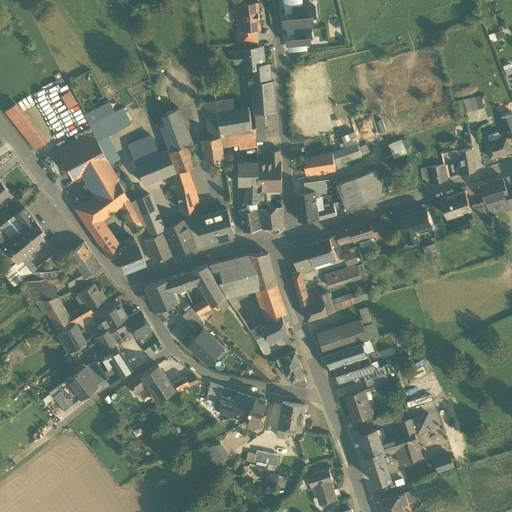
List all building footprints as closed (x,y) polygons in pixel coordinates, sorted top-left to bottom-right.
[(285,0),(288,17),(289,25),(284,25),(284,27),(288,26),(290,38),(287,38),(288,45),(307,43),(311,43),(310,37),(311,37),(310,28),(303,28),(302,25),(313,24),(313,16),(315,16),(314,5),(300,6),(299,0),(285,0)] [(244,28),(244,29),(255,28),(260,28),(260,27),(258,21),(258,19),(259,18),(259,11),(257,11),(257,9),(258,3),(258,2),(241,4),(242,11),(238,12),(239,22),(243,22),(244,28)] [(239,29),(244,28),(243,22),(239,22),(238,12),(242,11),(241,4),(235,4),(237,29),(239,29)] [(241,42),(241,43),(258,41),(256,29),(255,29),(255,28),(244,29),(244,28),(239,29),(240,32),(241,42)] [(494,33),(489,35),(491,42),(497,39),(494,33)] [(251,75),(256,75),(270,73),(269,64),(264,65),(262,47),(258,47),(241,49),(240,49),(241,52),(237,53),(235,53),(236,62),(238,62),(242,62),(242,68),(250,67),(251,75)] [(502,67),(506,75),(511,72),(511,69),(510,64),(502,67)] [(252,81),(254,112),(275,111),(273,80),(271,80),(256,81),(252,81)] [(62,97),(68,108),(75,104),(69,93),(62,97)] [(474,96),(477,107),(483,105),(480,95),(474,96)] [(467,109),(467,110),(477,107),(474,96),(464,100),(467,109)] [(216,100),(217,111),(227,110),(234,109),(232,97),(216,100)] [(95,138),(98,142),(108,136),(130,125),(126,117),(119,104),(110,109),(105,100),(82,112),(92,132),(95,138)] [(217,111),(216,100),(205,101),(207,113),(217,111)] [(459,101),(459,103),(459,106),(461,111),(467,109),(464,100),(459,101)] [(6,111),(37,149),(45,143),(14,105),(6,111)] [(234,109),(237,130),(252,127),(249,106),(234,109)] [(159,126),(176,172),(178,172),(187,168),(194,166),(187,146),(192,144),(179,108),(163,114),(160,115),(164,124),(159,126)] [(227,110),(230,131),(237,130),(234,109),(227,110)] [(217,111),(221,132),(230,131),(227,110),(217,111)] [(207,113),(211,137),(221,136),(221,132),(217,111),(207,113)] [(256,135),(257,140),(264,139),(266,137),(264,114),(255,115),(256,127),(256,135)] [(511,114),(501,118),(507,136),(507,137),(511,135),(511,114)] [(237,130),(239,139),(246,138),(246,135),(256,135),(256,127),(252,127),(237,130)] [(239,139),(237,130),(230,131),(232,141),(231,144),(239,143),(239,139)] [(232,141),(230,131),(221,132),(221,136),(223,145),(231,144),(232,141)] [(92,132),(65,146),(71,151),(95,138),(92,132)] [(342,137),(346,147),(358,143),(355,132),(342,137)] [(488,136),(490,141),(500,138),(498,132),(488,136)] [(257,140),(256,135),(246,135),(246,138),(239,139),(239,143),(241,153),(257,150),(257,140)] [(120,158),(108,136),(98,142),(106,159),(109,164),(120,158)] [(224,159),(221,136),(211,137),(202,139),(205,162),(224,159)] [(507,136),(500,138),(490,141),(485,143),(490,158),(511,151),(507,137),(507,136)] [(72,177),(83,171),(106,159),(98,142),(95,138),(71,151),(61,156),(72,177)] [(389,144),(394,158),(407,152),(401,138),(389,144)] [(128,148),(134,162),(157,153),(148,140),(128,148)] [(346,147),(343,149),(345,160),(362,154),(358,143),(346,147)] [(58,150),(61,156),(71,151),(65,146),(58,150)] [(457,166),(459,175),(476,170),(472,148),(460,150),(462,166),(457,166)] [(343,149),(333,152),(336,168),(346,166),(345,160),(343,149)] [(134,162),(142,183),(174,171),(166,150),(157,153),(134,162)] [(269,150),(270,161),(280,161),(280,150),(269,150)] [(336,169),(336,168),(333,152),(303,157),(306,173),(336,169)] [(109,164),(106,159),(83,171),(96,196),(106,213),(119,203),(127,197),(109,164)] [(281,176),(280,161),(270,161),(258,162),(258,184),(258,190),(282,190),(281,176)] [(238,184),(247,184),(258,184),(258,162),(239,162),(238,184)] [(445,163),(436,165),(440,181),(447,179),(445,163)] [(431,184),(440,181),(436,165),(428,166),(430,177),(431,184)] [(420,168),(423,179),(430,177),(428,166),(420,168)] [(187,168),(178,172),(183,186),(188,214),(188,212),(196,203),(197,200),(187,168)] [(337,183),(345,203),(348,211),(364,205),(363,205),(386,196),(376,169),(337,183)] [(181,211),(188,214),(183,186),(178,172),(176,172),(172,174),(180,211),(181,211)] [(485,201),(486,204),(509,197),(510,197),(507,188),(504,177),(480,185),(485,201)] [(305,182),(306,192),(315,191),(316,197),(320,196),(319,192),(324,192),(323,180),(305,182)] [(0,199),(8,193),(11,198),(12,197),(0,181),(0,199)] [(247,203),(248,203),(257,202),(258,202),(258,194),(258,190),(258,184),(247,184),(247,203)] [(316,212),(318,211),(316,197),(315,191),(306,192),(294,194),(298,221),(318,218),(316,212)] [(442,199),(448,216),(470,209),(471,208),(470,206),(465,191),(442,199)] [(148,194),(135,199),(146,225),(150,235),(161,230),(162,230),(162,229),(148,194)] [(92,198),(103,216),(106,213),(96,196),(92,198)] [(320,196),(316,197),(318,211),(324,209),(322,196),(320,196)] [(129,201),(127,197),(119,203),(128,221),(137,216),(129,201)] [(511,204),(509,197),(486,204),(488,212),(489,212),(489,213),(505,209),(511,208),(510,205),(511,204)] [(76,210),(110,259),(111,258),(116,254),(115,251),(119,250),(115,245),(97,220),(103,216),(92,198),(76,210)] [(142,227),(146,225),(135,199),(129,201),(137,216),(142,227)] [(265,207),(264,201),(258,202),(262,228),(284,225),(284,224),(283,224),(282,206),(265,207)] [(485,201),(479,204),(483,214),(488,212),(486,204),(485,201)] [(257,207),(257,202),(248,203),(248,208),(239,210),(244,232),(261,228),(257,207)] [(486,220),(483,214),(479,204),(470,206),(471,208),(470,209),(475,223),(486,220)] [(14,215),(22,225),(32,217),(24,207),(14,215)] [(319,220),(337,214),(334,207),(324,209),(318,211),(316,212),(318,218),(319,220)] [(227,209),(213,213),(220,238),(234,234),(227,209)] [(404,228),(409,243),(418,240),(415,231),(431,226),(425,209),(401,217),(404,228)] [(205,243),(220,238),(213,213),(198,218),(205,243)] [(0,227),(0,229),(9,240),(24,228),(34,219),(32,217),(22,225),(14,215),(0,227)] [(133,231),(134,231),(142,227),(137,216),(128,221),(133,231)] [(16,261),(16,262),(20,258),(25,254),(44,239),(40,234),(37,231),(41,228),(34,219),(24,228),(9,240),(2,245),(16,261)] [(336,230),(341,243),(354,238),(355,241),(373,235),(374,235),(370,225),(369,219),(336,230)] [(162,230),(173,255),(196,247),(184,220),(162,229),(162,230)] [(373,235),(374,238),(386,234),(381,221),(370,225),(374,235),(373,235)] [(399,230),(403,244),(409,243),(404,228),(399,230)] [(0,247),(2,245),(9,240),(0,229),(0,247)] [(498,234),(506,252),(511,250),(511,245),(510,239),(509,240),(505,231),(498,234)] [(144,240),(153,263),(171,256),(162,233),(144,240)] [(330,238),(333,249),(339,247),(339,246),(336,236),(330,238)] [(307,245),(313,264),(336,256),(333,249),(330,238),(329,237),(307,245)] [(133,238),(125,242),(127,246),(119,250),(115,251),(116,254),(124,272),(145,263),(137,243),(133,238)] [(115,245),(119,250),(127,246),(125,242),(123,242),(122,241),(117,243),(117,244),(115,245)] [(66,257),(76,269),(93,255),(84,242),(66,257)] [(291,248),(300,272),(300,271),(314,267),(305,243),(291,248)] [(16,261),(2,245),(0,247),(0,256),(9,267),(16,261)] [(347,265),(359,261),(355,248),(343,252),(347,265)] [(45,261),(53,271),(69,269),(55,252),(45,261)] [(250,259),(258,288),(276,283),(268,253),(267,253),(241,255),(242,256),(244,259),(247,260),(250,259)] [(20,258),(31,272),(36,268),(25,254),(20,258)] [(99,264),(93,255),(76,269),(77,270),(83,278),(100,265),(99,264)] [(226,295),(228,298),(233,294),(236,299),(259,291),(258,288),(250,259),(247,260),(244,259),(242,256),(241,255),(208,265),(223,291),(226,295)] [(0,265),(4,271),(9,267),(0,256),(0,265)] [(13,285),(22,278),(20,274),(30,273),(31,272),(20,258),(16,262),(16,261),(9,267),(4,271),(8,278),(13,285)] [(198,281),(204,291),(217,283),(207,265),(191,271),(198,281)] [(339,270),(341,276),(341,275),(350,273),(348,267),(339,270)] [(65,277),(70,285),(83,278),(77,270),(65,277)] [(325,274),(327,280),(341,276),(339,270),(325,274)] [(191,271),(184,273),(190,284),(198,281),(191,271)] [(293,274),(294,280),(303,280),(300,271),(300,272),(293,274)] [(22,278),(23,281),(43,279),(43,272),(30,273),(20,274),(22,278)] [(179,275),(184,286),(187,285),(190,284),(184,273),(179,275)] [(166,279),(171,290),(174,290),(184,286),(179,275),(166,279)] [(343,281),(341,275),(341,276),(327,280),(328,284),(329,284),(330,286),(343,281)] [(33,301),(36,300),(57,296),(43,279),(23,281),(24,282),(25,285),(28,291),(23,294),(28,302),(33,301)] [(176,302),(176,301),(171,290),(166,279),(144,286),(154,311),(163,307),(176,302)] [(294,280),(301,305),(310,302),(308,293),(304,280),(303,280),(294,280)] [(68,315),(72,323),(92,312),(89,307),(96,303),(105,297),(100,289),(98,290),(93,283),(77,293),(82,302),(84,300),(86,305),(68,315)] [(213,306),(217,302),(222,298),(225,295),(217,283),(204,291),(208,298),(213,306)] [(286,311),(276,283),(258,288),(259,291),(261,291),(270,317),(286,311)] [(20,287),(23,294),(28,291),(25,285),(20,287)] [(324,299),(322,293),(321,290),(321,289),(308,293),(310,302),(324,299)] [(366,290),(352,294),(355,302),(369,298),(366,290)] [(241,305),(236,299),(233,294),(228,298),(229,300),(232,303),(235,309),(241,305)] [(352,294),(333,301),(334,303),(341,301),(343,306),(333,309),(333,311),(355,303),(355,302),(352,294)] [(68,315),(57,296),(36,300),(43,312),(46,310),(58,331),(72,323),(68,315)] [(96,303),(99,308),(110,302),(106,296),(105,297),(96,303)] [(333,311),(333,309),(334,303),(333,301),(332,296),(324,299),(328,312),(333,311)] [(208,298),(202,301),(207,310),(213,306),(208,298)] [(232,303),(229,300),(225,303),(222,298),(217,302),(223,310),(232,303)] [(301,305),(306,319),(328,312),(324,299),(310,302),(301,305)] [(194,306),(200,317),(207,310),(202,301),(194,306)] [(341,301),(334,303),(333,309),(343,306),(341,301)] [(98,316),(105,329),(126,317),(119,304),(98,316)] [(182,315),(195,331),(204,323),(200,317),(194,306),(193,306),(182,315)] [(154,311),(160,320),(168,314),(163,307),(154,311)] [(359,309),(366,327),(373,324),(367,307),(359,309)] [(140,310),(125,319),(129,326),(136,338),(151,329),(140,310)] [(266,335),(269,341),(281,335),(287,332),(288,332),(285,321),(289,319),(286,311),(270,317),(272,322),(270,323),(269,321),(261,325),(266,335)] [(118,333),(129,326),(125,319),(121,321),(113,325),(118,333)] [(318,333),(324,353),(328,352),(361,341),(368,338),(361,319),(318,333)] [(57,334),(68,352),(85,341),(75,323),(57,334)] [(113,325),(106,330),(110,337),(118,333),(113,325)] [(249,330),(256,340),(266,335),(261,325),(249,330)] [(199,357),(207,364),(223,347),(204,329),(198,335),(197,334),(193,339),(194,340),(188,346),(194,352),(198,357),(199,357)] [(117,348),(110,337),(106,330),(94,337),(104,355),(117,348)] [(287,332),(281,335),(284,340),(268,348),(270,351),(293,340),(288,332),(287,332)] [(265,343),(268,348),(284,340),(281,335),(269,341),(265,343)] [(139,339),(122,345),(127,357),(143,352),(139,339)] [(333,361),(334,364),(365,354),(361,341),(328,352),(331,360),(333,361)] [(265,354),(270,351),(268,348),(265,343),(260,346),(265,354)] [(99,359),(109,375),(113,381),(131,369),(117,347),(117,348),(104,355),(98,358),(99,359)] [(289,374),(292,380),(304,376),(304,375),(295,350),(279,356),(286,375),(289,374)] [(334,364),(340,380),(349,377),(348,374),(355,372),(356,375),(363,372),(373,369),(372,368),(371,368),(367,355),(368,355),(368,353),(365,354),(334,364)] [(99,359),(84,366),(94,381),(95,383),(106,377),(106,376),(109,375),(99,359)] [(391,362),(375,367),(378,374),(386,372),(393,369),(391,362)] [(92,391),(90,388),(87,385),(94,381),(84,366),(84,365),(74,371),(65,378),(79,397),(85,392),(87,395),(89,395),(92,393),(92,391)] [(141,376),(144,382),(147,387),(157,401),(165,396),(168,394),(174,390),(158,365),(141,376)] [(365,379),(378,374),(375,367),(372,368),(373,369),(363,372),(365,379)] [(388,378),(386,372),(378,374),(365,379),(367,385),(388,378)] [(174,385),(178,392),(189,386),(198,382),(195,375),(186,379),(185,379),(174,385)] [(136,380),(139,385),(144,382),(141,376),(136,380)] [(294,386),(305,387),(307,384),(304,376),(292,380),(294,386)] [(72,403),(79,397),(65,378),(48,391),(49,392),(53,397),(53,396),(63,409),(71,403),(72,403)] [(147,387),(144,382),(139,385),(138,387),(140,391),(147,387)] [(419,387),(406,391),(409,404),(429,398),(428,395),(422,397),(419,387)] [(224,394),(235,398),(237,391),(226,388),(224,394)] [(346,396),(354,419),(371,413),(362,390),(346,396)] [(235,398),(232,406),(229,415),(246,421),(254,397),(237,391),(235,398)] [(45,403),(53,397),(49,392),(42,399),(45,403)] [(259,399),(254,397),(246,421),(248,421),(248,426),(255,428),(259,425),(260,426),(268,402),(266,402),(266,400),(260,397),(259,399)] [(288,428),(301,430),(305,405),(283,401),(278,426),(288,428)] [(220,412),(229,415),(232,406),(223,403),(220,412)] [(411,422),(414,428),(415,433),(433,427),(428,412),(410,418),(411,422)] [(401,425),(404,432),(414,428),(411,422),(401,425)] [(277,434),(287,436),(288,428),(278,426),(277,434)] [(388,449),(404,444),(417,439),(415,433),(414,428),(404,432),(405,435),(385,441),(388,449)] [(360,435),(368,456),(382,452),(388,449),(385,441),(381,443),(376,429),(360,435)] [(404,444),(405,448),(410,461),(423,456),(417,439),(404,444)] [(209,448),(218,461),(229,454),(221,444),(209,448)] [(382,452),(386,464),(394,461),(390,452),(396,451),(405,448),(404,444),(388,449),(382,452)] [(401,463),(410,461),(405,448),(396,451),(400,463),(401,463)] [(253,461),(275,464),(277,453),(254,450),(253,461)] [(367,461),(371,471),(373,471),(387,466),(386,464),(382,452),(368,456),(369,459),(367,461)] [(435,459),(438,470),(454,465),(450,453),(435,459)] [(373,471),(377,483),(391,478),(387,466),(373,471)] [(316,484),(322,503),(328,501),(328,500),(338,497),(335,488),(332,489),(329,479),(333,478),(329,468),(308,475),(311,485),(316,484)] [(284,484),(286,475),(271,471),(269,480),(284,484)] [(411,490),(411,491),(432,484),(429,476),(406,483),(408,491),(411,490)] [(408,491),(404,492),(407,501),(414,499),(411,491),(411,490),(408,491)] [(401,503),(407,501),(404,492),(398,494),(401,503)] [(403,511),(401,503),(398,494),(380,499),(384,511),(403,511)] [(438,505),(440,511),(449,509),(448,503),(438,505)]
